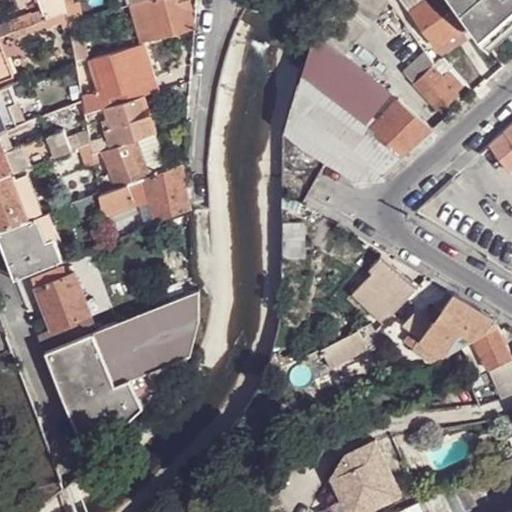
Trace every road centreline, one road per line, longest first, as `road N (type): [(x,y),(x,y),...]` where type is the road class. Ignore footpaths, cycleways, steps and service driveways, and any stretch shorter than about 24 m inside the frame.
road 1 (residential): [(511,303),(400,238),(389,215),(399,194),(511,94)]
road 2 (residential): [(0,278),(71,458)]
road 3 (residential): [(219,0),(203,188)]
